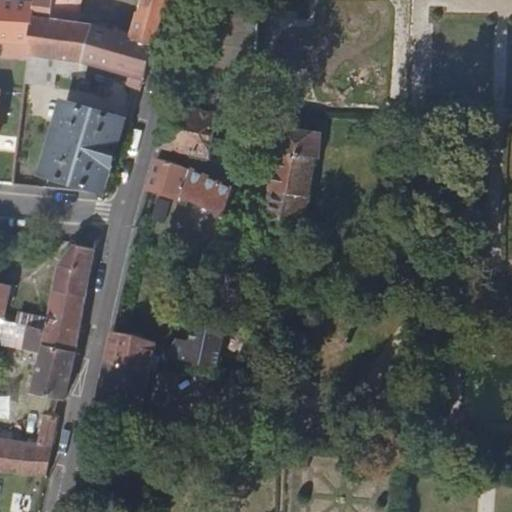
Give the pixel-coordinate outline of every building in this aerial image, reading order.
[(33,1),(25,0),(0,0),(0,40),(28,42),(31,17),(33,1)] [(32,0),(33,1),(31,17),(51,19),(50,0),(32,0)] [(132,36),(154,42),(166,0),(145,0),(142,12),(138,12),(132,36)] [(408,11),(408,0),(393,0),(393,10),(408,11)] [(51,19),(31,17),(28,42),(27,51),(84,60),(92,25),(51,19)] [(131,74),(144,77),(154,42),(132,36),(92,25),(84,60),(131,74)] [(0,52),(27,56),(27,51),(28,42),(0,40),(0,42),(0,52)] [(141,88),(144,77),(131,74),(128,84),(141,88)] [(118,113),(71,98),(48,171),(95,187),(118,113)] [(215,114),(174,106),(161,144),(207,154),(210,140),(215,114)] [(319,133),(283,126),(278,149),(269,205),(273,223),(298,231),(309,154),(315,155),(319,133)] [(180,194),(191,167),(156,156),(148,187),(179,197),(180,194)] [(191,167),(180,194),(203,203),(225,211),(235,185),(191,167)] [(165,247),(173,249),(180,201),(151,196),(140,263),(162,266),(165,247)] [(15,323),(26,325),(42,328),(40,342),(73,349),(83,306),(94,245),(71,242),(53,272),(45,316),(17,311),(15,323)] [(207,310),(205,318),(219,320),(221,312),(207,310)] [(222,321),(219,320),(205,318),(193,316),(189,335),(178,334),(168,348),(167,352),(191,357),(210,361),(215,363),(222,321)] [(0,320),(0,329),(13,332),(15,323),(0,320)] [(62,396),(73,349),(40,342),(42,328),(26,325),(22,347),(38,350),(31,391),(61,396),(62,396)] [(107,357),(149,365),(153,342),(130,333),(113,329),(107,357)] [(191,357),(167,352),(164,368),(161,384),(186,388),(188,378),(191,357)] [(141,408),(149,365),(107,357),(95,412),(179,425),(186,388),(161,384),(156,409),(141,408)] [(210,361),(191,357),(188,378),(206,381),(210,361)] [(0,469),(44,474),(57,415),(56,415),(43,414),(39,444),(0,439),(0,469)]
